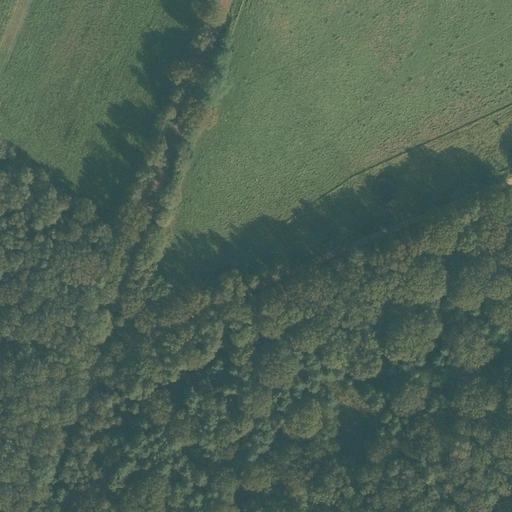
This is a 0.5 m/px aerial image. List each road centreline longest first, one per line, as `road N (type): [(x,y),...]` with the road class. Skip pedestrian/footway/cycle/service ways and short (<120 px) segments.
road 1 (unclassified): [(33,511),(223,0)]
road 2 (track): [(75,403),(164,325),(511,180)]
